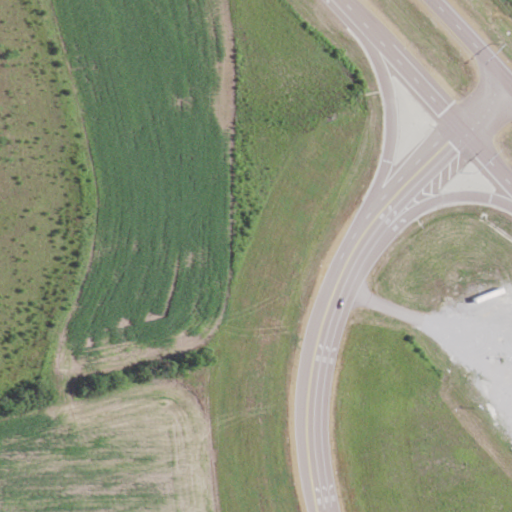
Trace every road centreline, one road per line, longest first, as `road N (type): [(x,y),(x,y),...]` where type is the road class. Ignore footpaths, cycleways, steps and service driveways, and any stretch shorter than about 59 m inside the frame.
road 1 (tertiary): [(315,503),(302,429),(305,374),(332,277)]
road 2 (trunk): [(357,16),(511,182)]
road 3 (trunk): [(357,16),(389,104),(373,205)]
road 4 (trunk): [(349,243),(440,198),(490,197),(511,206)]
